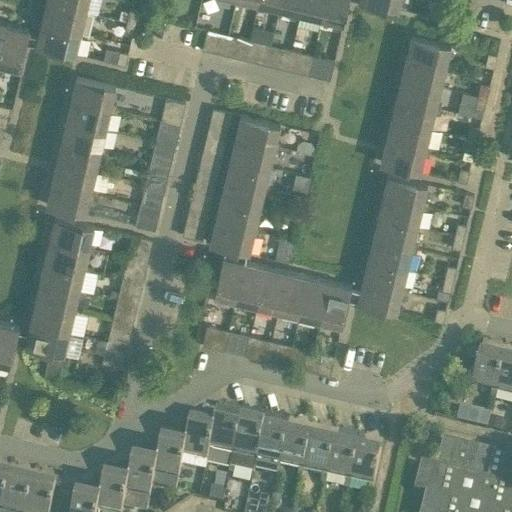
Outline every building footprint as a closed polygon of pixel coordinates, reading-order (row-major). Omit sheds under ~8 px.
[(82,25),(86,8),(52,0),(46,0),(41,20),(85,30),(86,28),(82,27),(82,25)] [(52,0),(86,8),(88,0),(52,0)] [(258,0),(259,1),(274,5),(273,10),(278,12),(281,0),(258,0)] [(284,7),(301,11),(303,0),(281,0),(278,12),(283,13),(284,7)] [(303,0),(301,11),(317,15),(316,20),(321,22),(326,0),(303,0)] [(325,22),(326,17),(344,22),(348,0),(326,0),(321,22),(325,22)] [(445,18),(449,6),(440,4),(437,16),(445,18)] [(127,18),(136,20),(138,8),(129,6),(127,18)] [(0,57),(9,21),(0,18),(0,57)] [(136,20),(127,18),(124,31),(133,33),(136,20)] [(84,37),(85,30),(41,20),(36,42),(76,51),(80,36),(84,37)] [(0,67),(1,68),(3,62),(20,66),(30,26),(9,21),(0,57),(0,67)] [(201,47),(209,49),(214,30),(206,28),(201,47)] [(407,55),(450,66),(452,61),(447,60),(451,43),(412,34),(407,55)] [(237,56),(244,58),(249,38),(241,37),(237,56)] [(252,60),(257,40),(249,38),(244,58),(252,60)] [(283,47),(279,66),(287,68),(291,49),(283,47)] [(125,63),(128,51),(119,49),(116,61),(125,63)] [(291,49),(287,68),(308,74),(313,54),(291,49)] [(494,67),(497,55),(487,52),(485,64),(494,67)] [(450,66),(407,55),(402,76),(441,86),(445,69),(449,70),(450,66)] [(326,57),(321,77),(329,79),(334,59),(326,57)] [(77,74),(72,96),(115,107),(116,103),(112,102),(116,83),(77,74)] [(441,86),(402,76),(396,97),(440,108),(441,104),(437,103),(441,86)] [(478,95),(487,97),(490,85),(480,82),(478,95)] [(487,97),(478,95),(475,107),(483,109),(487,97)] [(67,117),(106,126),(110,111),(114,112),(115,107),(72,96),(67,117)] [(186,100),(166,96),(164,106),(183,110),(186,100)] [(440,108),(396,97),(391,118),(431,128),(435,111),(439,112),(440,108)] [(0,104),(0,124),(5,126),(10,107),(0,104)] [(213,106),(210,116),(230,120),(232,110),(213,106)] [(242,113),(236,134),(280,145),(281,141),(277,140),(281,122),(242,113)] [(106,126),(67,117),(62,138),(101,148),(106,126)] [(431,128),(391,118),(386,139),(430,150),(431,146),(427,145),(431,128)] [(467,137),(477,139),(480,127),(470,125),(467,137)] [(156,138),(175,143),(178,134),(158,129),(156,138)] [(231,155),(271,165),(275,149),(279,150),(280,145),(236,134),(231,155)] [(477,139),(467,137),(465,150),(474,152),(477,139)] [(101,148),(62,138),(57,159),(96,168),(100,152),(101,148)] [(175,143),(156,138),(153,149),(173,153),(175,143)] [(203,148),(222,153),(224,144),(205,139),(203,148)] [(297,142),(296,149),(312,153),(314,146),(311,140),(303,139),(297,142)] [(430,150),(386,139),(381,161),(421,171),(425,154),(429,155),(430,150)] [(222,153),(203,148),(200,159),(220,163),(222,153)] [(267,181),(271,165),(231,155),(226,176),(270,187),(271,184),(267,183),(267,181)] [(92,185),(96,168),(57,159),(52,180),(96,190),(97,187),(92,186),(92,185)] [(137,177),(139,169),(125,166),(123,174),(137,177)] [(466,182),(469,169),(460,167),(457,180),(466,182)] [(146,180),(165,185),(167,177),(148,172),(146,180)] [(384,194),(427,205),(428,201),(424,200),(428,182),(389,173),(384,194)] [(221,197),(261,207),(265,191),(269,192),(270,187),(226,176),(221,197)] [(94,197),(96,190),(52,180),(47,201),(86,211),(90,196),(94,197)] [(165,185),(146,180),(143,192),(163,196),(165,185)] [(193,190),(212,195),(214,186),(195,182),(193,190)] [(212,195),(193,190),(190,201),(210,206),(212,195)] [(471,207),(474,194),(465,192),(462,204),(471,207)] [(427,205),(384,194),(378,215),(418,225),(422,208),(426,209),(427,205)] [(257,224),(261,207),(221,197),(216,218),(260,229),(260,225),(257,224)] [(95,242),(91,242),(95,223),(55,213),(50,235),(94,245),(95,242)] [(135,225),(154,230),(157,220),(137,215),(135,225)] [(414,242),(418,225),(378,215),(373,236),(417,247),(418,243),(414,242)] [(250,250),(254,234),(258,234),(260,229),(216,218),(211,240),(250,250)] [(457,222),(456,225),(455,234),(464,236),(466,224),(457,222)] [(182,235),(202,239),(204,229),(185,225),(182,235)] [(152,239),(133,234),(130,244),(150,249),(152,239)] [(464,236),(455,234),(452,247),(460,249),(464,236)] [(85,265),(88,252),(92,253),(94,245),(50,235),(45,256),(85,265)] [(417,247),(373,236),(368,257),(415,269),(420,249),(417,248),(417,247)] [(292,249),(278,245),(275,256),(289,260),(292,249)] [(234,304),(246,259),(224,253),(214,293),(231,297),(230,303),(234,304)] [(81,284),(85,265),(45,256),(40,277),(84,287),(85,285),(81,284)] [(403,285),(408,267),(415,269),(368,257),(363,278),(407,289),(407,286),(403,285)] [(240,299),(257,303),(267,264),(246,259),(234,304),(239,305),(240,299)] [(267,264),(257,303),(273,307),(272,313),(277,314),(288,269),(267,264)] [(445,276),(453,278),(456,266),(447,264),(445,276)] [(123,274),(142,279),(144,272),(125,267),(123,274)] [(288,269),(277,314),(281,315),(282,310),(299,314),(309,274),(288,269)] [(142,279),(123,274),(120,286),(139,291),(142,279)] [(309,274),(299,314),(315,318),(314,323),(319,324),(330,279),(309,274)] [(453,278),(445,276),(441,289),(450,291),(453,278)] [(76,307),(79,293),(83,294),(84,287),(40,277),(35,298),(76,307)] [(407,289),(363,278),(358,300),(397,309),(401,293),(405,294),(407,289)] [(351,285),(330,279),(319,324),(324,325),(325,320),(342,324),(351,285)] [(71,326),(76,307),(35,298),(30,319),(75,329),(75,327),(71,326)] [(443,321),(446,309),(437,307),(434,319),(443,321)] [(113,316),(132,321),(134,314),(115,309),(113,316)] [(132,321),(113,316),(110,329),(129,334),(132,321)] [(20,322),(0,317),(0,359),(10,362),(20,322)] [(51,348),(64,351),(65,351),(69,336),(73,337),(75,329),(30,319),(25,341),(51,347),(51,348)] [(202,343),(209,345),(214,326),(207,324),(202,343)] [(245,354),(249,335),(241,333),(237,352),(245,354)] [(249,335),(245,354),(252,356),(257,337),(249,335)] [(124,356),(104,352),(107,339),(98,337),(97,340),(85,337),(82,347),(104,353),(102,362),(121,366),(124,356)] [(483,340),(480,352),(471,387),(491,392),(490,399),(493,400),(495,393),(504,357),(490,354),(487,341),(483,340)] [(279,362),(287,364),(291,345),(283,343),(279,362)] [(299,347),(291,345),(287,364),(294,366),(299,347)] [(511,347),(511,346),(507,345),(495,393),(511,396),(511,347)] [(64,351),(51,348),(45,373),(59,376),(64,351)] [(321,373),(329,374),(334,355),(326,354),(321,373)] [(220,402),(217,413),(214,427),(209,449),(228,453),(226,461),(229,462),(228,466),(230,466),(242,418),(228,416),(224,403),(220,402)] [(459,405),(455,419),(486,426),(489,412),(459,405)] [(244,407),(242,418),(230,466),(232,467),(230,475),(234,476),(235,470),(253,474),(264,424),(253,421),(248,408),(244,407)] [(194,409),(191,422),(190,427),(185,429),(187,437),(186,446),(181,466),(204,471),(209,449),(214,427),(202,424),(199,410),(194,409)] [(288,429),(276,426),(271,413),(267,412),(264,424),(253,474),(254,475),(255,471),(277,476),(279,465),(288,429)] [(491,416),(488,427),(493,429),(499,430),(502,419),(491,416)] [(290,417),(288,429),(279,465),(298,469),(297,477),(301,478),(303,471),(311,434),(299,431),(294,418),(290,417)] [(314,423),(311,434),(303,471),(322,475),(320,483),(324,484),(326,476),(334,440),(322,437),(318,424),(314,423)] [(165,428),(162,441),(161,446),(156,448),(158,456),(157,463),(154,475),(173,479),(172,487),(177,488),(181,466),(186,446),(173,443),(169,429),(165,428)] [(357,445),(345,443),(341,430),(337,429),(334,440),(326,476),(345,480),(343,487),(347,488),(349,481),(357,445)] [(360,433),(357,445),(349,481),(368,486),(366,493),(371,494),(381,451),(369,448),(364,434),(360,433)] [(511,511),(511,455),(443,438),(436,467),(421,463),(414,491),(425,493),(420,511),(511,511)] [(157,463),(144,460),(141,447),(136,446),(132,465),(128,466),(130,475),(128,482),(123,506),(147,511),(154,475),(157,463)] [(401,447),(399,458),(409,461),(412,450),(401,447)] [(10,477),(0,474),(0,511),(1,511),(13,464),(10,477)] [(33,482),(22,480),(19,465),(13,464),(1,511),(26,511),(36,469),(33,482)] [(107,464),(104,477),(103,482),(99,484),(101,493),(100,500),(96,511),(121,511),(123,506),(128,482),(115,479),(112,466),(107,464)] [(36,469),(26,511),(51,511),(57,488),(44,485),(41,471),(36,469)] [(395,474),(392,485),(402,487),(405,477),(395,474)] [(96,511),(100,500),(86,497),(83,483),(77,482),(71,511),(96,511)] [(221,502),(224,490),(212,487),(209,500),(221,502)]
